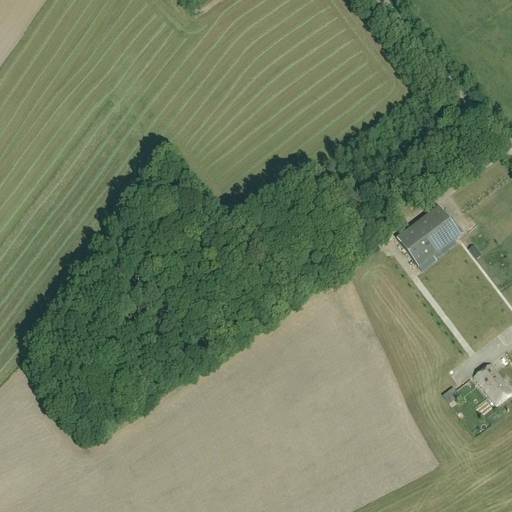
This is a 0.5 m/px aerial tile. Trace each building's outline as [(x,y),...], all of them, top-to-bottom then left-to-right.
[(476,160),(483,155),(480,150),(473,154),(476,160)] [(454,242),(460,237),(439,209),(398,241),(419,269),(454,242)] [(454,242),(419,269),(421,272),(436,261),(435,260),(456,244),(454,242)] [(418,307),(430,299),(437,310),(446,304),(439,294),(435,298),(428,287),(433,284),(426,274),(415,282),(420,290),(411,296),(418,307)] [(468,274),(459,280),(497,332),(511,320),(511,318),(492,292),(485,297),(468,274)] [(434,377),(445,369),(398,304),(387,311),(414,350),(434,377)] [(496,407),(511,394),(511,393),(491,366),(474,378),(496,407)] [(466,420),(471,427),(477,423),(472,417),(466,420)]
